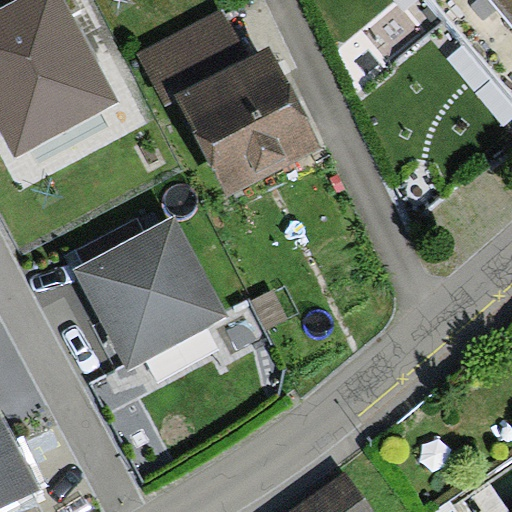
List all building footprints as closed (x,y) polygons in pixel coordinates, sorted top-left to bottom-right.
[(113,113),(53,0),(33,0),(0,17),(0,139),(14,165),(113,113)] [(511,0),(465,0),(511,56),(511,0)] [(240,78),(214,25),(142,61),(168,114),(179,109),(228,206),(309,165),(260,68),(240,78)] [(85,281),(79,284),(124,370),(210,326),(165,239),(146,249),(135,228),(74,259),(85,281)] [(0,511),(16,511),(25,508),(0,456),(0,511)] [(348,511),(340,499),(320,511),(348,511)]
